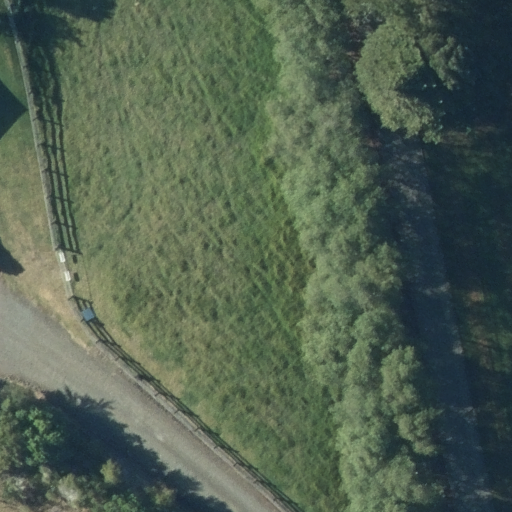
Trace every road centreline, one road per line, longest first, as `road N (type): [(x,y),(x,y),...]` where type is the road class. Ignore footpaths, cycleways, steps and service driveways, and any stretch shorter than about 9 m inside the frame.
road 1 (unknown): [(488,511),(380,0)]
road 2 (unknown): [(322,511),(115,336),(33,290),(0,285)]
